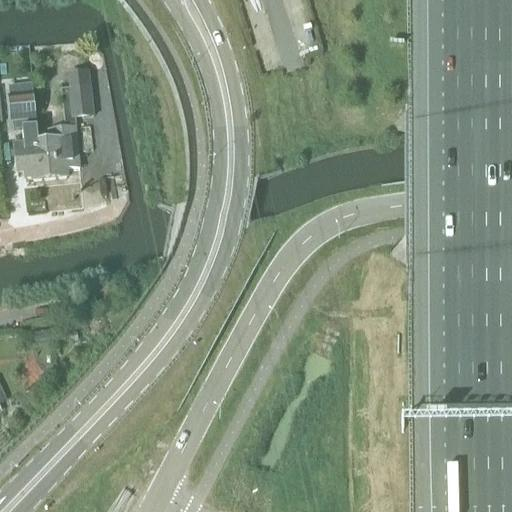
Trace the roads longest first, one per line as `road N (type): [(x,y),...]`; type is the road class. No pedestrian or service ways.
road 1 (secondary): [(24,511),(177,344),(230,237),(241,178),(238,101),(199,0)]
road 2 (secondary): [(170,0),(194,38),(217,104),(219,179),(206,245),(158,333),(0,500)]
road 3 (unclassified): [(151,511),(308,236),(345,218),(511,188)]
road 4 (motorway): [(478,0),(482,511)]
